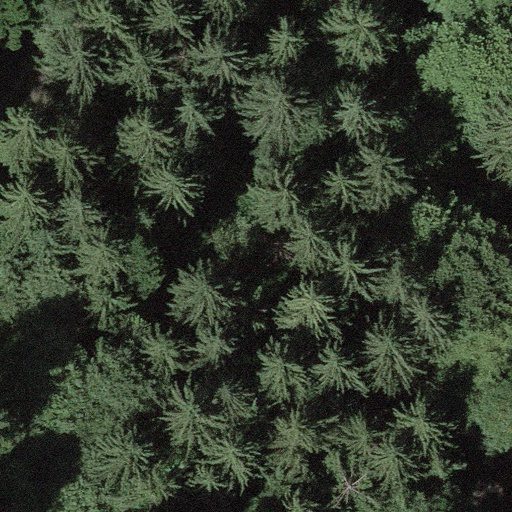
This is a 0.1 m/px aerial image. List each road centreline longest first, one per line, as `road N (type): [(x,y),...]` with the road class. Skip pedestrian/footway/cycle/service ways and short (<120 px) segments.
road 1 (unclassified): [(498,511),(424,0)]
road 2 (track): [(92,0),(0,127)]
